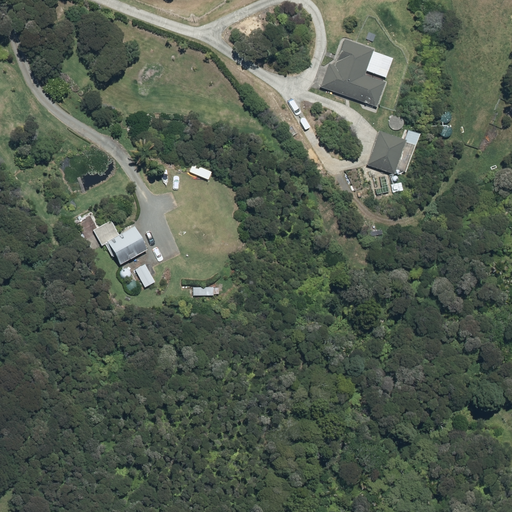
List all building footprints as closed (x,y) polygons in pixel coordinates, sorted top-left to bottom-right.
[(360,77),(370,50),(341,40),(331,67),(326,65),(317,88),(372,108),(381,84),(360,77)] [(363,166),(390,176),(402,142),(376,133),(363,166)] [(122,238),(113,222),(95,232),(104,248),(107,246),(113,258),(117,257),(123,268),(150,253),(137,230),(122,238)] [(94,250),(88,241),(81,245),(87,254),(94,250)] [(144,266),(134,271),(145,290),(154,285),(144,266)]
